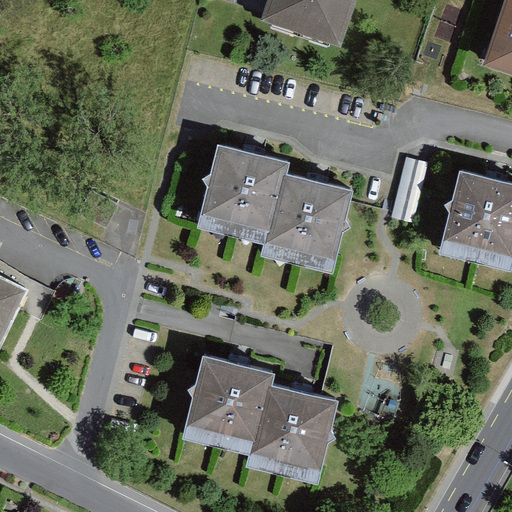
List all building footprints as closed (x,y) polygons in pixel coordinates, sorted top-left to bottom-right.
[(277,0),(267,33),(346,60),(366,0),(277,0)] [(511,0),(509,0),(491,65),(511,71),(511,0)] [(218,146),(197,229),(265,246),(283,173),(286,163),(218,146)] [(511,269),(511,184),(461,172),(441,255),(511,272),(511,269)] [(352,191),(283,173),(265,246),(262,255),(331,273),(352,191)] [(0,350),(29,291),(0,276),(0,350)] [(273,375),(203,359),(184,439),(252,455),(270,384),(273,375)] [(339,401),(270,384),(252,455),(249,467),(318,484),(339,401)]
